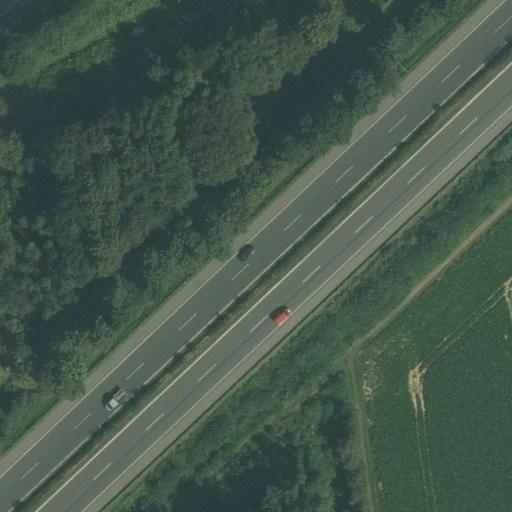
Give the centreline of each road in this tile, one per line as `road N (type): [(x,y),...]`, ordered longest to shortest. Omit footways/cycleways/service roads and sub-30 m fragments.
road 1 (motorway): [(511,4),(0,493)]
road 2 (motorway): [(46,511),(511,71)]
road 3 (track): [(0,372),(398,0)]
road 4 (track): [(367,511),(345,348),(511,190)]
